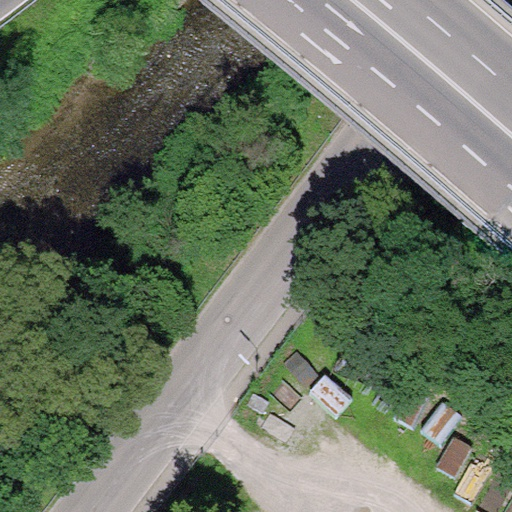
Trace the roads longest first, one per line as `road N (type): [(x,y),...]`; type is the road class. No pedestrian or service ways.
road 1 (unclassified): [(504,0),(102,511)]
road 2 (primary): [(353,0),(511,137)]
